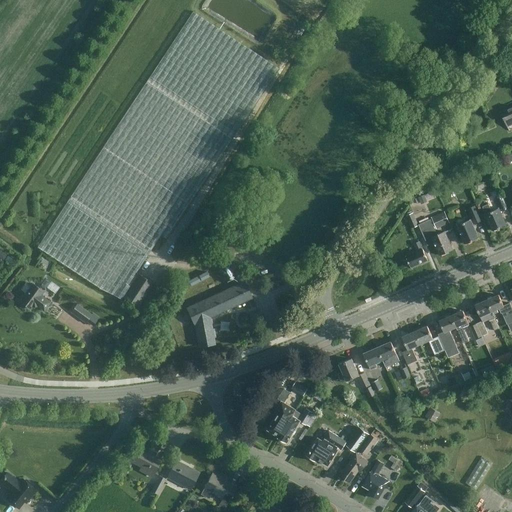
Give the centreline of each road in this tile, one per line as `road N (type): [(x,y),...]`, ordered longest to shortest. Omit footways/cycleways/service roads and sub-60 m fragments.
road 1 (unclassified): [(334,331),(326,299),(331,275),(487,55)]
road 2 (primary): [(0,392),(128,395),(210,378)]
road 3 (tertiary): [(350,511),(236,443),(219,417),(210,378)]
road 4 (primary): [(334,331),(511,253)]
road 5 (primary): [(210,378),(334,331)]
